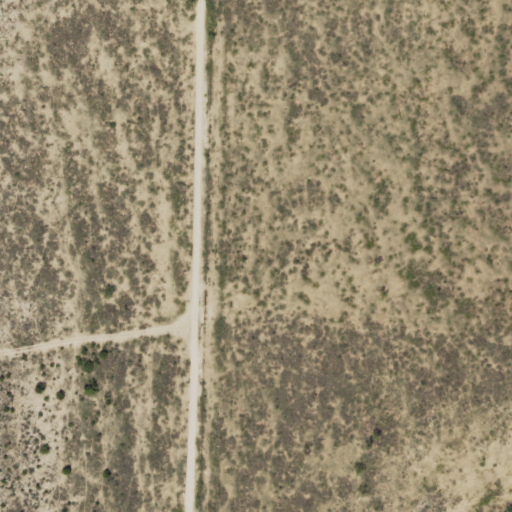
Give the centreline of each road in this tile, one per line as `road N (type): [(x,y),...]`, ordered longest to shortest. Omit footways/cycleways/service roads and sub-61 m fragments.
road 1 (track): [(223,0),(207,511)]
road 2 (track): [(0,364),(213,340)]
